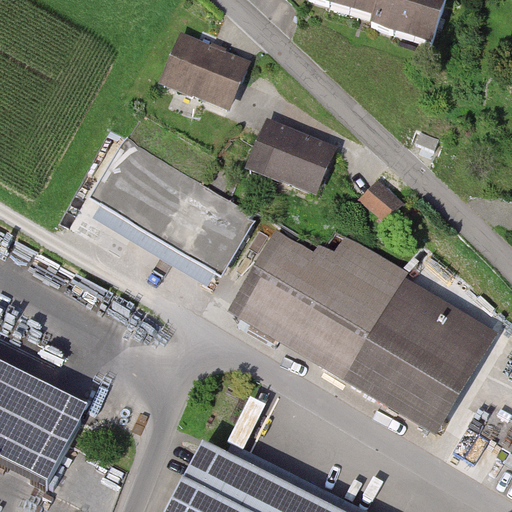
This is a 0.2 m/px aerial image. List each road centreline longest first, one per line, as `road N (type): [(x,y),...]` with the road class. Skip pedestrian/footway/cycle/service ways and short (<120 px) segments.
road 1 (residential): [(511,268),(223,0)]
road 2 (track): [(205,333),(0,209)]
